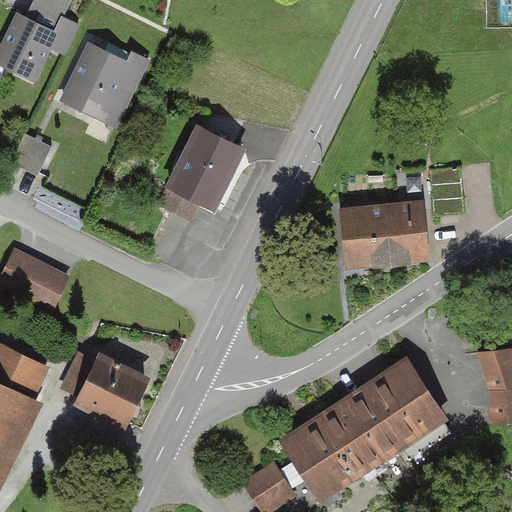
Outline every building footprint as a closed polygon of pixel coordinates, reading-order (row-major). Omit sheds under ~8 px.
[(64,0),(31,0),(25,15),(52,27),(64,0)] [(15,12),(0,43),(0,66),(35,83),(58,33),(15,12)] [(146,69),(86,41),(57,103),(116,131),(146,69)] [(248,149),(198,125),(159,206),(192,223),(202,203),(218,211),(248,149)] [(50,146),(25,134),(11,163),(37,175),(50,146)] [(460,167),(432,170),(437,215),(465,212),(460,167)] [(84,220),(89,205),(45,191),(40,206),(84,220)] [(424,199),(340,208),(347,274),(431,265),(424,199)] [(74,278),(16,248),(0,278),(0,289),(54,317),(74,278)] [(0,497),(47,402),(37,397),(51,367),(0,342),(0,497)] [(511,349),(476,353),(489,391),(491,425),(511,423),(511,349)] [(153,377),(99,351),(75,402),(129,428),(153,377)] [(409,353),(282,434),(324,500),(451,418),(409,353)] [(276,461),(243,481),(260,511),(274,511),(297,499),(276,461)]
